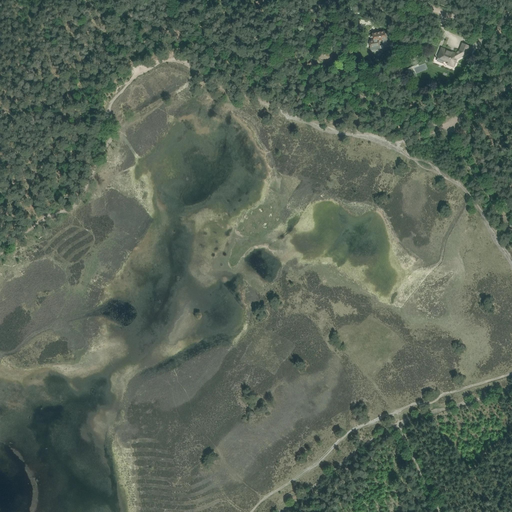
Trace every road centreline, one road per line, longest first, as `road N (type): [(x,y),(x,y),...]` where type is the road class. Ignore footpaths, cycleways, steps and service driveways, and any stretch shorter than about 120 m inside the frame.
road 1 (track): [(511,390),(400,423),(286,511)]
road 2 (unknown): [(0,193),(87,130),(110,57),(127,35),(124,15)]
road 3 (residential): [(445,125),(236,51)]
road 4 (residential): [(236,51),(78,0)]
road 5 (track): [(511,227),(445,125)]
